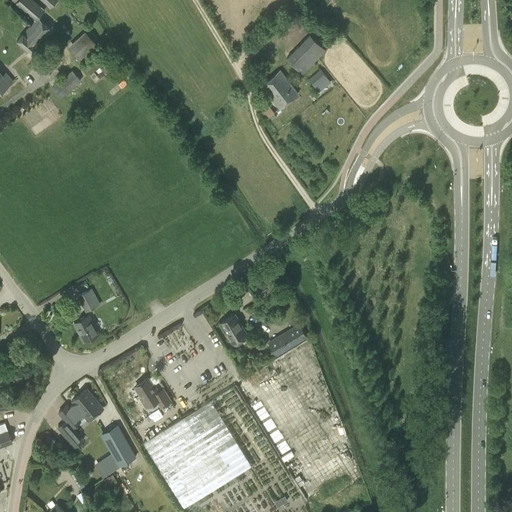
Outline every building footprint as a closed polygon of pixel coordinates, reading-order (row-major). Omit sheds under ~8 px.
[(32,22),(17,40),(30,52),(33,54),(43,41),(53,29),(38,16),(44,10),(32,0),(13,0),(14,1),(35,19),(32,22)] [(83,31),(67,47),(81,62),(98,47),(83,31)] [(259,50),(271,37),(266,31),(253,44),(259,50)] [(326,48),(310,32),(286,56),(302,72),(326,48)] [(98,49),(81,65),(87,71),(99,60),(98,59),(103,54),(98,49)] [(42,66),(51,73),(56,67),(60,62),(56,58),(59,54),(55,50),(42,66)] [(0,92),(13,82),(5,73),(4,75),(0,70),(0,92)] [(64,77),(56,84),(59,87),(54,91),(60,98),(81,80),(72,70),(64,77)] [(261,85),(279,108),(298,94),(280,71),(261,85)] [(315,87),(326,78),(320,71),(310,80),(315,87)] [(268,121),(275,114),(269,107),(261,113),(268,121)] [(100,304),(92,287),(87,290),(77,295),(85,312),(94,307),(100,304)] [(237,352),(241,349),(237,342),(248,336),(235,313),(226,319),(219,323),(237,352)] [(84,342),(99,334),(88,315),(78,320),(73,323),(84,342)] [(174,357),(192,349),(180,323),(162,331),(174,357)] [(307,336),(299,323),(267,342),(272,349),(276,356),(307,336)] [(23,365),(0,367),(0,385),(25,382),(23,365)] [(171,401),(163,388),(157,392),(148,378),(140,383),(141,384),(135,388),(141,397),(140,398),(146,407),(157,400),(161,407),(171,401)] [(85,387),(71,400),(78,409),(89,420),(104,407),(85,387)] [(10,391),(0,391),(0,411),(1,411),(23,409),(22,407),(21,398),(11,399),(10,391)] [(144,441),(184,506),(251,464),(211,399),(196,408),(185,415),(144,441)] [(71,400),(58,412),(66,420),(59,427),(70,440),(76,446),(84,439),(79,433),(75,429),(78,426),(76,424),(81,420),(85,416),(78,409),(71,400)] [(0,446),(12,442),(5,422),(0,423),(0,446)] [(135,456),(118,425),(104,432),(100,435),(118,466),(135,456)] [(52,444),(54,439),(46,436),(44,441),(43,445),(51,447),(52,444)] [(338,464),(330,451),(313,463),(304,450),(285,462),(302,488),(338,464)] [(112,459),(101,466),(106,475),(111,472),(118,468),(112,459)] [(71,471),(69,472),(79,488),(84,485),(82,481),(74,469),(71,471)] [(87,490),(92,499),(110,489),(119,483),(113,474),(87,490)]
